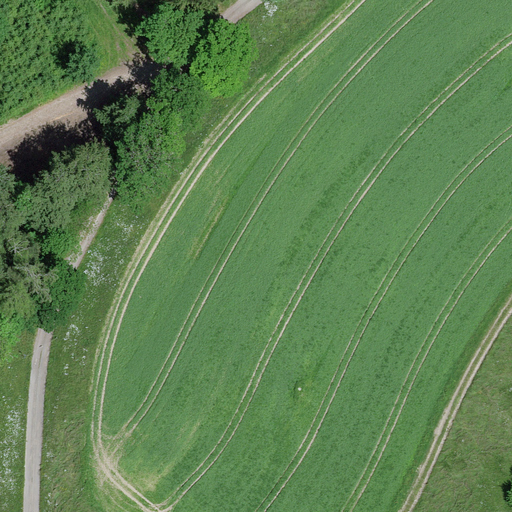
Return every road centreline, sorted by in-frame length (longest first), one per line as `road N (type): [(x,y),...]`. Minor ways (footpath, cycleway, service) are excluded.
road 1 (track): [(252,0),(191,51),(140,125),(57,287),(37,372),(31,511)]
road 2 (track): [(0,133),(191,51)]
